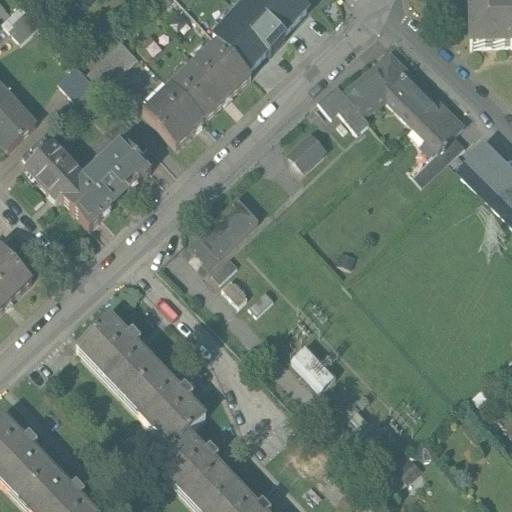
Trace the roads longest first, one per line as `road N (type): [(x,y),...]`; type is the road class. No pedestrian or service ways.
road 1 (residential): [(383,9),(116,255)]
road 2 (residential): [(116,255),(256,409)]
road 3 (residential): [(511,133),(383,9)]
road 4 (residential): [(0,189),(87,283)]
road 5 (residential): [(87,283),(0,374)]
